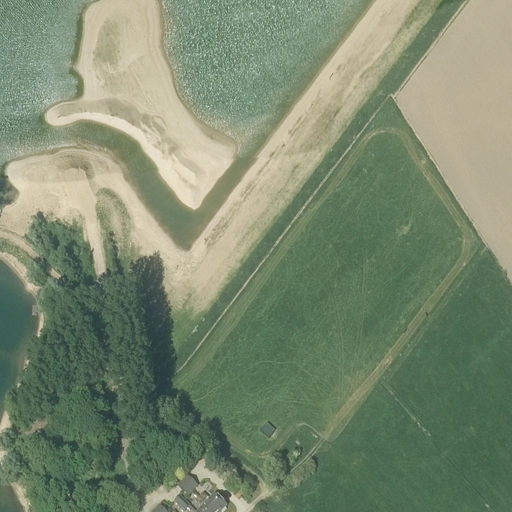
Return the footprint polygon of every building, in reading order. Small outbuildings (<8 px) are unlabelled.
[(265,439),(275,438),(274,427),(263,428),(265,439)] [(182,482),(193,492),(198,487),(187,477),(182,482)] [(193,492),(182,482),(177,487),(188,498),(193,492)] [(215,495),(206,505),(212,511),(222,511),(227,507),(215,495)] [(189,506),(180,497),(175,502),(184,511),(189,506)]
